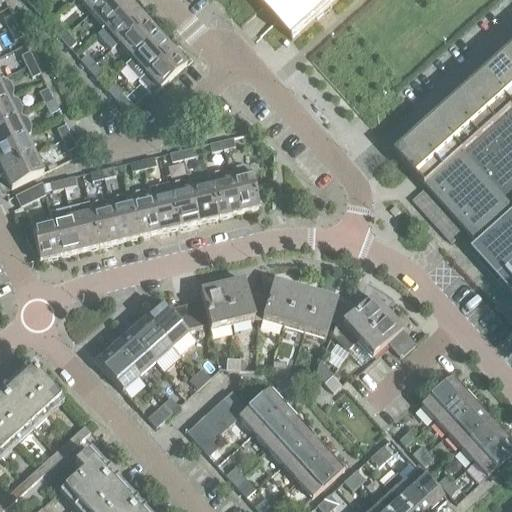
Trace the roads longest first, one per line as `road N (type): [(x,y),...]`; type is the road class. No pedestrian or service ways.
road 1 (residential): [(33,321),(67,294),(278,244),(353,248)]
road 2 (residential): [(198,511),(33,321)]
road 3 (residential): [(353,182),(511,35)]
road 4 (residential): [(243,63),(191,116),(142,143),(88,156)]
road 5 (residential): [(353,182),(243,63)]
road 6 (residential): [(353,248),(409,276),(465,331)]
road 7 (residential): [(368,419),(465,331)]
